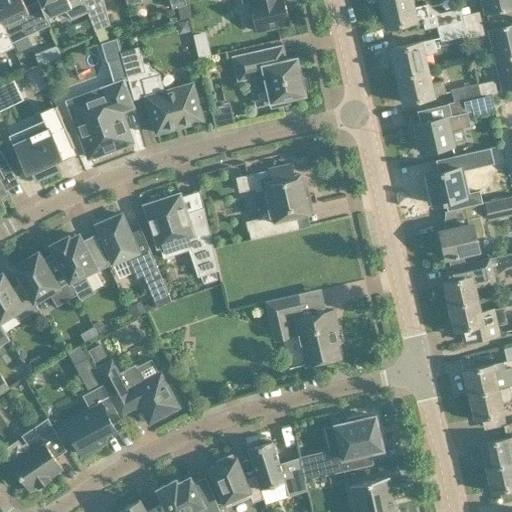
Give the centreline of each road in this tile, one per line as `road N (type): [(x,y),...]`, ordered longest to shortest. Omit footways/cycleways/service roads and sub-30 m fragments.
road 1 (residential): [(54,511),(234,418),(422,372)]
road 2 (residential): [(0,234),(113,177),(360,112)]
road 3 (residential): [(422,372),(360,112)]
road 4 (residential): [(455,511),(422,372)]
